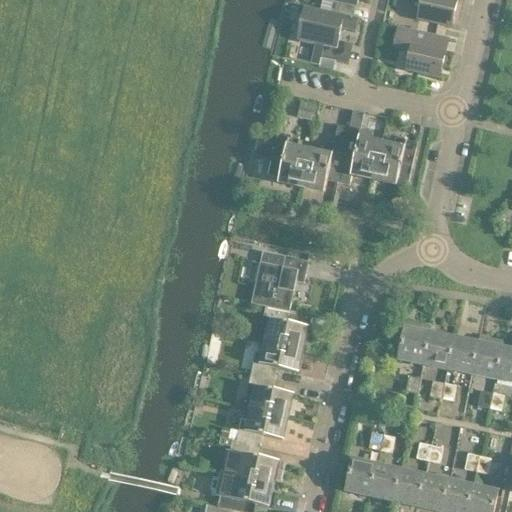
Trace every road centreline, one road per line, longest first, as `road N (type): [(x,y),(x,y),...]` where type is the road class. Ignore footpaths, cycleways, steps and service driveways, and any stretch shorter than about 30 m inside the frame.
road 1 (residential): [(315,511),(358,301),(430,233)]
road 2 (residential): [(430,233),(453,115)]
